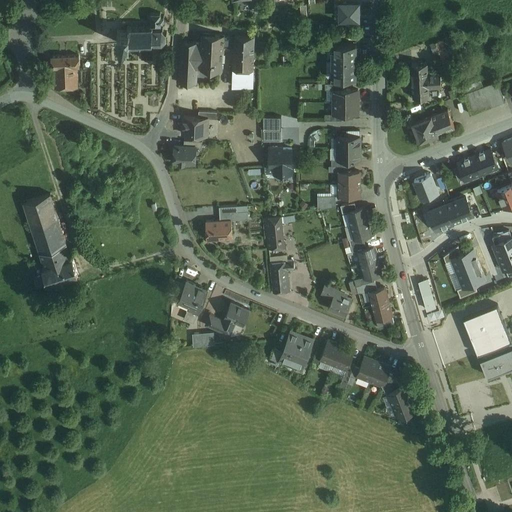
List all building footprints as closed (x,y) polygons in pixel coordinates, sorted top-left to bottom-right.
[(341,2),(341,18),(347,18),(359,18),(359,2),(341,2)] [(153,28),(161,28),(161,22),(164,22),(165,22),(166,21),(165,21),(164,16),(165,15),(165,14),(164,15),(161,15),(161,13),(162,13),(161,12),(160,12),(153,12),(152,12),(151,13),(152,13),(152,18),(151,18),(151,19),(152,19),(152,26),(153,26),(153,28)] [(153,26),(152,26),(146,26),(146,24),(144,24),(144,26),(139,26),(138,24),(137,24),(137,26),(130,26),(128,25),(127,26),(129,28),(129,29),(120,29),(119,28),(117,29),(118,30),(119,40),(118,41),(119,42),(120,41),(129,41),(129,42),(127,44),(129,45),(130,44),(137,43),(137,46),(139,46),(139,43),(144,43),(144,46),(146,45),(146,43),(152,43),(153,45),(154,44),(154,43),(154,42),(162,42),(162,43),(164,43),(163,41),(166,38),(168,39),(168,38),(167,37),(167,33),(168,32),(168,31),(166,31),(163,28),(164,27),(162,26),(162,28),(161,28),(153,28),(153,26)] [(225,34),(203,33),(202,42),(200,42),(198,67),(222,69),(223,51),(225,51),(225,45),(225,35),(225,34)] [(255,35),(235,34),(235,35),(235,45),(234,51),(255,52),(255,35)] [(235,35),(225,35),(225,45),(235,45),(235,35)] [(451,60),(443,39),(431,44),(436,57),(441,55),(444,62),(451,60)] [(200,42),(182,41),(179,82),(197,83),(198,67),(200,42)] [(357,43),(336,43),(336,49),(333,49),(333,71),(336,71),(336,76),(357,76),(357,43)] [(255,52),(234,51),(234,68),(253,69),(254,69),(255,52)] [(80,54),(52,55),(52,66),(55,66),(78,65),(80,65),(80,54)] [(428,63),(412,64),(413,80),(429,79),(428,71),(428,63)] [(78,65),(55,66),(56,87),(79,85),(78,65)] [(253,69),(234,68),(234,85),(252,86),(253,69)] [(441,70),(428,71),(429,79),(441,79),(441,70)] [(429,79),(413,80),(414,97),(430,96),(429,88),(429,79)] [(441,79),(429,79),(429,88),(442,87),(441,79)] [(459,82),(452,85),(453,89),(450,90),(452,98),(464,94),(459,82)] [(475,112),(506,100),(499,82),(467,93),(475,112)] [(359,88),(335,88),(335,100),(359,101),(359,100),(359,88)] [(359,101),(335,101),(335,113),(359,112),(359,101)] [(448,108),(432,114),(439,133),(455,127),(448,108)] [(217,111),(200,110),(199,116),(209,116),(209,117),(217,118),(217,111)] [(432,114),(413,121),(420,140),(439,133),(432,114)] [(199,116),(184,115),(183,132),(208,134),(209,117),(209,116),(199,116)] [(282,128),(264,128),(264,140),(282,140),(282,128)] [(361,135),(339,135),(339,147),(361,147),(361,135)] [(511,136),(501,140),(510,164),(511,163),(511,136)] [(184,145),(176,144),(175,161),(180,161),(180,162),(186,162),(186,161),(194,162),(194,153),(196,153),(197,146),(197,145),(184,145)] [(293,147),(278,147),(278,146),(270,146),(270,165),(275,165),(275,172),(293,172),(293,147)] [(361,147),(339,147),(339,158),(345,158),(361,158),(361,147)] [(491,148),(475,155),(482,173),(499,167),(491,148)] [(466,180),(482,173),(475,155),(458,161),(460,165),(465,178),(466,180)] [(465,178),(460,165),(454,167),(459,180),(465,178)] [(361,170),(350,170),(348,170),(339,170),(339,182),(361,182),(361,170)] [(361,182),(339,182),(339,194),(361,194),(361,182)] [(511,184),(498,190),(505,208),(511,205),(511,184)] [(127,186),(76,185),(76,213),(127,214),(127,186)] [(51,192),(24,201),(40,251),(67,242),(51,192)] [(336,194),(318,194),(319,206),(321,206),(321,207),(336,205),(336,194)] [(466,195),(446,203),(453,222),(474,214),(466,195)] [(355,201),(341,204),(343,211),(348,210),(357,208),(355,201)] [(437,229),(453,222),(446,203),(429,210),(437,229)] [(238,205),(220,206),(220,219),(232,218),(232,219),(249,218),(249,210),(238,210),(238,205)] [(357,208),(348,210),(352,224),(368,219),(365,206),(357,208)] [(282,216),(266,217),(268,240),(284,238),(282,216)] [(208,239),(233,237),(232,219),(232,218),(220,219),(207,220),(208,239)] [(368,219),(352,224),(355,237),(364,235),(372,233),(368,219)] [(493,236),(496,243),(511,236),(511,234),(510,229),(504,232),(495,235),(493,236)] [(364,235),(355,237),(350,238),(352,244),(365,241),(364,235)] [(500,257),(511,252),(511,236),(496,243),(494,243),(500,257)] [(284,238),(268,240),(269,249),(285,247),(284,238)] [(365,241),(352,244),(353,250),(358,249),(367,246),(365,241)] [(67,242),(40,251),(45,265),(71,256),(67,242)] [(367,246),(358,249),(362,262),(378,258),(375,244),(367,246)] [(447,261),(453,259),(452,257),(462,253),(459,244),(445,255),(447,261)] [(458,270),(480,262),(474,248),(462,253),(452,257),(453,259),(458,270)] [(511,252),(500,257),(504,269),(506,268),(511,265),(511,252)] [(45,265),(43,266),(46,275),(48,280),(49,284),(60,280),(61,280),(68,278),(67,278),(79,274),(73,256),(71,256),(45,265)] [(378,258),(362,262),(365,276),(374,274),(382,272),(378,258)] [(287,260),(271,262),(274,291),(291,290),(288,269),(287,260)] [(480,262),(458,270),(464,286),(475,282),(486,278),(480,262)] [(428,271),(418,275),(430,314),(439,310),(428,271)] [(374,274),(365,276),(360,277),(362,283),(375,279),(374,274)] [(208,288),(188,279),(187,278),(185,284),(179,298),(178,301),(178,302),(180,298),(191,303),(189,306),(198,310),(198,311),(199,311),(209,288),(208,287),(208,288)] [(375,279),(362,283),(363,290),(369,290),(378,288),(375,279)] [(185,284),(175,280),(174,295),(179,298),(185,284)] [(355,280),(350,281),(353,293),(359,291),(355,280)] [(478,289),(475,282),(464,286),(458,288),(461,296),(478,289)] [(337,287),(326,283),(322,292),(333,296),(329,306),(346,313),(352,296),(336,290),(337,287)] [(378,288),(369,290),(373,304),(389,300),(386,286),(378,288)] [(180,298),(178,302),(172,315),(186,321),(188,318),(184,317),(188,308),(187,308),(188,306),(189,306),(191,303),(180,298)] [(251,308),(232,300),(225,315),(224,319),(210,313),(206,323),(231,334),(237,320),(244,323),(251,308)] [(389,300),(373,304),(376,317),(393,313),(389,300)] [(198,310),(189,306),(191,303),(189,306),(188,306),(187,308),(188,308),(184,317),(188,318),(194,321),(199,311),(198,311),(198,310)] [(511,338),(498,303),(465,316),(488,375),(511,365),(511,338)] [(396,313),(379,318),(382,326),(398,322),(396,313)] [(313,338),(292,330),(293,327),(292,327),(282,350),(279,358),(302,367),(315,336),(314,336),(313,338)] [(201,332),(193,332),(194,345),(202,344),(201,332)] [(218,333),(202,334),(202,343),(218,342),(218,333)] [(341,343),(328,338),(321,357),(334,362),(341,343)] [(355,348),(341,343),(334,362),(347,367),(355,348)] [(282,350),(274,347),(269,360),(277,363),(279,358),(282,350)] [(378,360),(365,355),(360,367),(358,373),(371,378),(378,360)] [(334,362),(321,357),(319,363),(332,368),(334,362)] [(391,365),(378,360),(371,378),(381,382),(385,380),(389,371),(391,365)] [(347,367),(334,362),(332,368),(345,373),(346,369),(347,367)] [(398,364),(392,362),(391,365),(389,371),(394,374),(398,364)] [(360,367),(355,364),(352,371),(348,381),(354,383),(358,373),(360,367)] [(352,371),(346,369),(345,373),(340,386),(346,388),(348,381),(352,371)] [(394,374),(389,371),(385,380),(381,382),(384,388),(390,383),(393,376),(394,374)] [(398,378),(393,376),(390,383),(384,388),(388,393),(389,392),(398,387),(401,385),(398,378)] [(398,387),(389,392),(393,403),(412,396),(407,383),(401,385),(398,387)] [(412,396),(393,403),(397,413),(402,415),(408,413),(417,409),(412,396)] [(408,413),(402,415),(399,421),(412,426),(414,421),(410,419),(408,413)]
